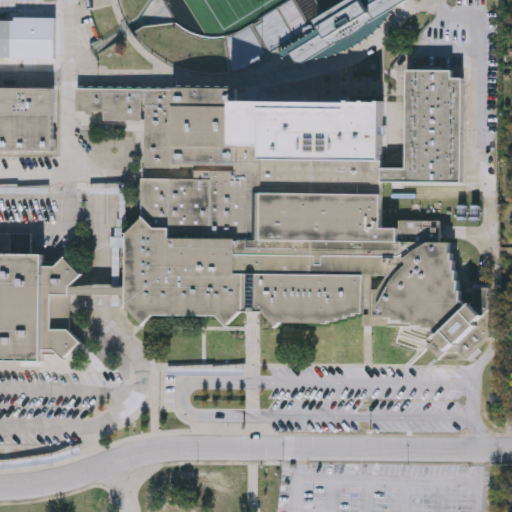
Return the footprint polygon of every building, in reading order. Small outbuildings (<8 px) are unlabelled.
[(361,0),(284,47),(301,75),(415,6),(411,0),(361,0)] [(0,23),(16,23),(16,61),(0,60),(0,23)] [(128,233),(143,220),(144,179),(196,180),(196,172),(238,172),(238,167),(182,166),(182,170),(146,169),(146,122),(104,121),(104,113),(78,113),(78,89),(176,91),(241,91),(242,95),(284,96),(284,103),(337,103),(338,81),(385,81),(386,166),(413,166),(411,70),(458,70),(457,77),(467,77),(467,186),(387,185),(387,227),(404,228),(405,242),(412,256),(433,242),(454,243),(458,251),(460,261),(461,271),(465,281),(468,291),(468,301),(473,307),(478,303),(489,314),(493,336),(480,350),(469,361),(439,360),(428,348),(441,335),(439,329),(425,329),(415,326),(406,323),(396,321),(388,318),(375,316),(374,289),(382,289),(390,276),(368,276),(368,313),(332,323),(285,323),(278,327),(271,319),(266,314),(252,313),(244,313),(228,327),(217,317),(157,316),(144,326),(128,308),(128,233)] [(0,88),(55,88),(55,119),(55,137),(55,151),(21,151),(0,151),(0,88)] [(71,287),(84,275),(67,258),(56,268),(46,267),(46,255),(0,255),(0,360),(46,361),(46,356),(59,356),(64,361),(83,344),(71,330),(71,287)]
